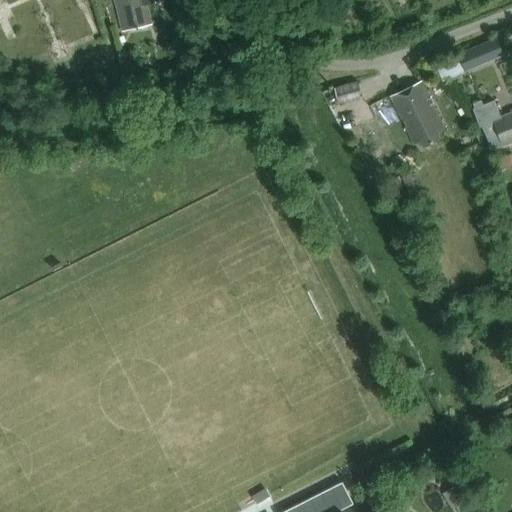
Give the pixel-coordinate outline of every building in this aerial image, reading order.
[(151,19),(148,6),(155,4),(154,0),(116,0),(123,26),(129,25),(131,30),(147,26),(146,20),(151,19)] [(466,73),(504,56),(496,38),(458,54),(466,73)] [(144,66),(138,83),(154,90),(161,73),(144,66)] [(339,104),(361,98),(356,82),(334,89),(339,104)] [(436,132),(444,128),(421,82),(390,97),(413,144),(421,140),(424,146),(439,139),(436,132)] [(492,150),(511,141),(511,112),(500,117),(494,101),(473,109),(480,128),(483,127),(492,150)] [(511,154),(497,159),(501,170),(511,166),(511,154)] [(409,174),(403,177),(414,203),(421,200),(409,174)] [(399,177),(391,180),(396,191),(403,188),(399,177)] [(342,481),(282,511),(335,511),(353,503),(342,481)] [(472,511),(456,485),(442,494),(452,509),(455,507),(458,511),(472,511)] [(398,511),(406,511),(411,505),(396,497),(390,508),(398,511)]
